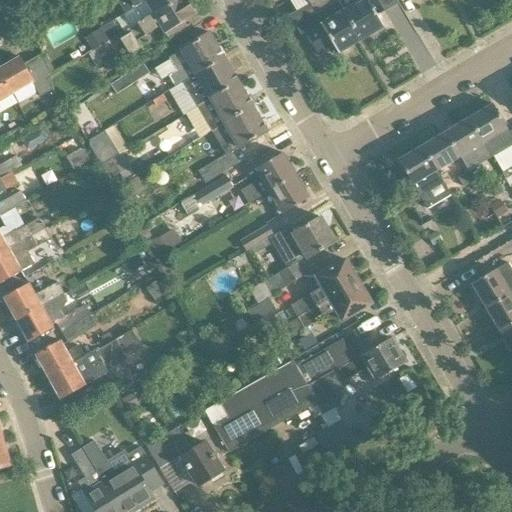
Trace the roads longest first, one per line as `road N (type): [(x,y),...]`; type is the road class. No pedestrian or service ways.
road 1 (residential): [(484,429),(328,160)]
road 2 (residential): [(511,49),(328,160)]
road 3 (residential): [(328,160),(228,0)]
road 4 (residential): [(324,511),(484,429)]
road 5 (residential): [(54,511),(34,442),(0,371)]
